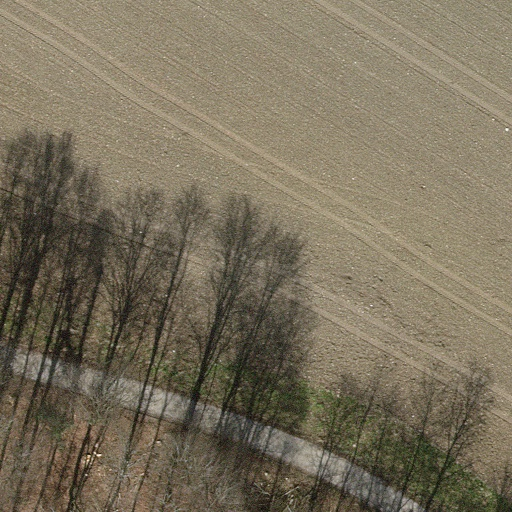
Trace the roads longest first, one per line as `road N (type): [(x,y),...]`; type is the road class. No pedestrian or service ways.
road 1 (track): [(389,511),(331,477),(6,361)]
road 2 (track): [(6,361),(47,511)]
